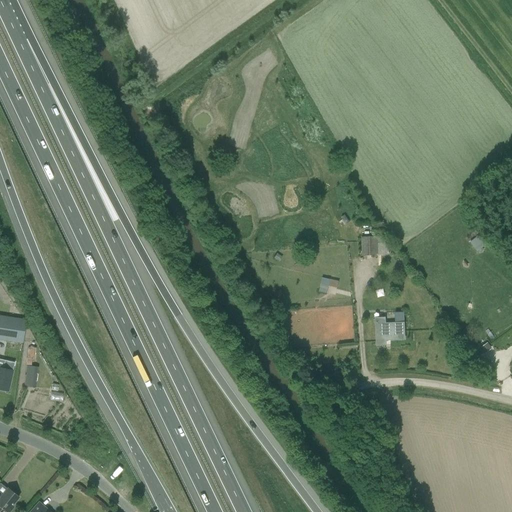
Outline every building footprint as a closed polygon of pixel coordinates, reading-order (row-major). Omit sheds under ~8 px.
[(476,230),(466,238),(477,252),(487,244),(476,230)] [(388,236),(377,237),(363,237),(361,237),(362,256),(389,255),(388,236)] [(282,257),(277,253),(274,258),(273,259),(279,262),(282,257)] [(322,278),(319,292),(327,294),(329,286),(330,280),(322,278)] [(25,323),(22,319),(0,315),(0,340),(14,342),(13,353),(20,355),(25,323)] [(405,339),(404,322),(386,323),(386,317),(376,318),(377,345),(386,344),(386,340),(405,339)] [(492,349),(488,343),(481,348),(485,354),(492,349)] [(29,347),(26,365),(31,365),(32,358),(35,358),(36,348),(29,347)] [(31,366),(26,366),(24,386),(36,388),(39,367),(31,366)] [(336,372),(334,366),(326,369),(328,375),(336,372)] [(12,370),(0,369),(0,390),(9,392),(12,370)] [(13,505),(19,498),(8,489),(2,496),(0,494),(0,510),(2,508),(5,511),(9,511),(14,506),(13,505)] [(48,511),(39,503),(31,511),(48,511)]
